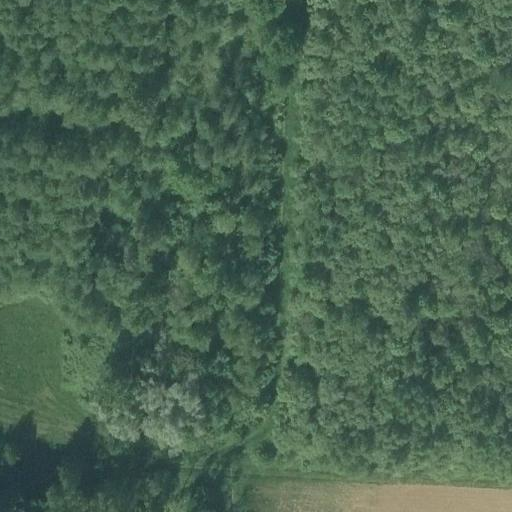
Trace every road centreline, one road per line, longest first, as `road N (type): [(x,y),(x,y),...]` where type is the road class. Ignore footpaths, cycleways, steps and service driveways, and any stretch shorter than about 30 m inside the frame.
road 1 (track): [(250,466),(511,480)]
road 2 (track): [(0,463),(123,474),(250,466)]
